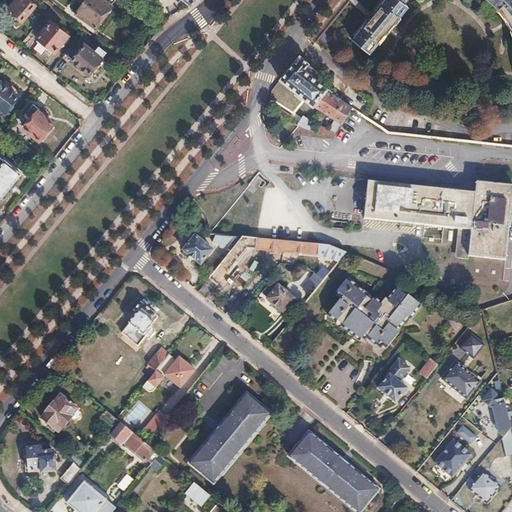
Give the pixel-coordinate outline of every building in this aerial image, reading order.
[(27,0),(15,0),(10,7),(14,11),(13,13),(13,14),(10,18),(17,23),(20,19),(21,20),(33,5),(27,0)] [(76,11),(74,14),(95,29),(112,6),(103,0),(84,0),(81,4),(78,5),(75,8),(76,11)] [(382,0),(350,39),(367,52),(406,5),(402,2),(403,0),(382,0)] [(511,0),(488,0),(495,6),(502,13),(506,19),(510,25),(511,30),(511,0)] [(49,22),(37,37),(39,39),(37,42),(50,52),(52,49),(54,51),(66,36),(49,22)] [(323,31),(318,38),(326,44),(331,38),(323,31)] [(75,42),(65,53),(72,59),(71,61),(88,74),(106,52),(99,46),(93,52),(84,45),(81,48),(75,42)] [(300,54),(280,78),(316,107),(317,106),(341,122),(351,106),(333,94),(335,92),(331,89),(330,90),(319,82),(324,76),(311,65),(312,64),(302,56),(300,54)] [(0,82),(0,108),(4,112),(16,96),(14,94),(18,91),(5,80),(2,84),(0,82)] [(289,113),(296,106),(291,101),(284,108),(289,113)] [(33,103),(23,114),(29,120),(23,126),(38,139),(40,137),(42,139),(53,126),(51,124),(52,123),(38,110),(39,108),(33,103)] [(303,115),(296,124),(309,129),(314,123),(303,115)] [(317,126),(314,131),(331,137),(334,132),(317,126)] [(28,147),(25,152),(31,158),(35,153),(28,147)] [(0,158),(0,198),(20,174),(4,160),(3,161),(0,158)] [(369,182),(365,220),(462,231),(459,255),(505,261),(509,228),(511,206),(511,176),(510,186),(477,182),(475,193),(369,182)] [(217,234),(213,241),(220,245),(220,246),(226,249),(227,248),(228,249),(237,236),(217,234)] [(196,236),(183,250),(200,264),(213,250),(196,236)] [(243,236),(198,290),(206,297),(247,247),(321,254),(340,260),(346,252),(328,244),(243,236)] [(344,295),(328,314),(361,341),(365,335),(376,344),(379,341),(387,347),(399,333),(396,330),(407,317),(411,319),(422,306),(410,295),(408,297),(397,288),(388,299),(386,298),(382,302),(369,292),(367,293),(348,277),(337,290),(344,295)] [(272,280),(260,293),(282,311),(294,298),(272,280)] [(137,313),(121,332),(138,346),(153,328),(150,326),(158,317),(141,303),(134,311),(137,313)] [(472,332),(460,346),(471,355),(475,357),(486,343),(472,332)] [(176,360),(169,354),(161,363),(148,380),(143,386),(149,391),(154,388),(163,377),(163,376),(164,374),(181,387),(195,369),(179,356),(176,360)] [(471,355),(463,365),(466,368),(475,357),(471,355)] [(154,357),(140,374),(146,379),(148,380),(161,363),(154,357)] [(389,374),(378,388),(396,402),(407,388),(395,379),(407,365),(399,359),(387,373),(389,374)] [(430,359),(419,373),(426,379),(438,365),(430,359)] [(458,361),(444,378),(468,398),(482,381),(466,368),(463,365),(458,361)] [(140,374),(134,382),(140,387),(146,379),(140,374)] [(490,393),(481,404),(492,412),(497,433),(503,437),(510,428),(508,419),(505,404),(504,403),(497,404),(496,397),(490,393)] [(61,394),(42,418),(57,431),(77,407),(61,394)] [(247,394),(190,462),(213,482),(270,413),(247,394)] [(142,431),(149,437),(166,416),(159,410),(142,431)] [(107,411),(101,418),(115,430),(121,422),(116,418),(107,411)] [(115,430),(111,435),(121,443),(123,441),(146,460),(154,450),(145,442),(121,422),(115,430)] [(476,436),(461,425),(455,433),(470,445),(476,436)] [(511,435),(510,428),(503,437),(508,459),(511,458),(511,435)] [(309,433),(290,456),(357,511),(359,511),(378,490),(309,433)] [(471,455),(452,438),(432,461),(451,478),(471,455)] [(40,447),(27,449),(29,473),(42,471),(42,473),(56,472),(53,451),(40,452),(40,447)] [(74,454),(70,459),(73,462),(82,470),(86,466),(74,454)] [(160,454),(151,465),(158,470),(166,459),(160,454)] [(73,462),(60,478),(69,486),(82,470),(73,462)] [(470,477),(465,483),(470,487),(469,489),(486,502),(499,486),(483,473),(475,482),(470,477)] [(85,482),(67,503),(77,511),(112,511),(115,508),(106,501),(107,500),(85,482)] [(194,482),(185,493),(201,507),(210,496),(194,482)] [(213,503),(206,511),(205,511),(210,511),(216,506),(213,503)]
